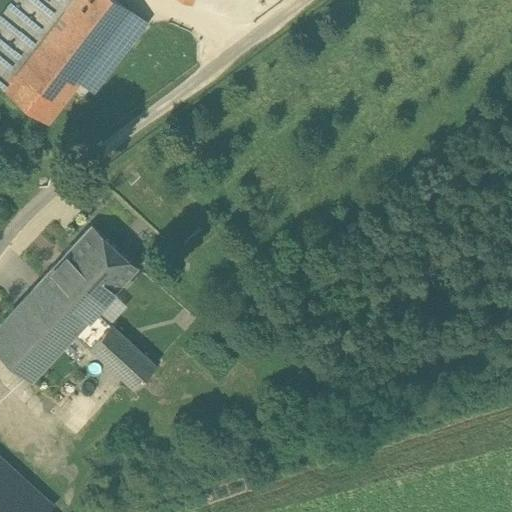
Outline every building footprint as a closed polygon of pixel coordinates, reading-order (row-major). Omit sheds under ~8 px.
[(7,0),(0,10),(0,80),(62,0),(7,0)] [(120,0),(62,0),(0,80),(0,82),(47,119),(78,78),(132,9),(120,0)] [(132,9),(78,78),(93,90),(146,20),(132,9)] [(91,222),(14,305),(60,349),(74,333),(96,309),(137,265),(91,222)] [(60,349),(14,305),(0,319),(0,352),(30,381),(60,349)] [(155,364),(96,309),(74,333),(133,388),(155,364)] [(47,511),(53,506),(0,457),(0,511),(47,511)]
